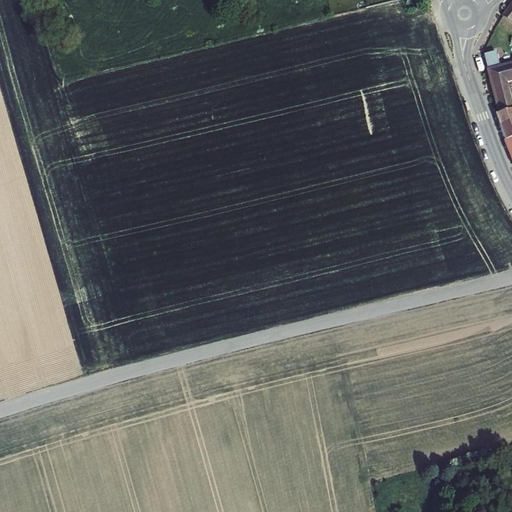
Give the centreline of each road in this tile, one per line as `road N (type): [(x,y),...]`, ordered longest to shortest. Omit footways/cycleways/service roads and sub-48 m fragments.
road 1 (track): [(511,276),(152,360),(0,409)]
road 2 (tertiary): [(466,66),(511,189)]
